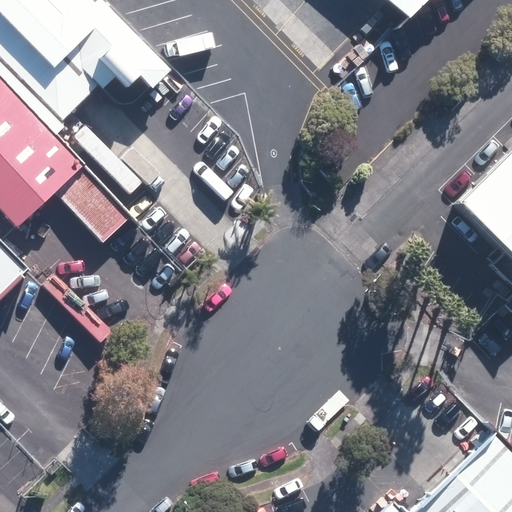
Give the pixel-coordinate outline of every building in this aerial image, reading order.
[(0,0),(0,62),(61,131),(142,53),(94,0),(0,0)] [(432,0),(373,0),(405,27),(432,0)] [(86,164),(0,71),(0,202),(22,227),(86,164)] [(511,151),(461,204),(511,253),(511,151)] [(0,309),(28,282),(0,254),(0,309)] [(511,511),(511,467),(484,440),(414,511),(511,511)] [(382,511),(370,500),(358,511),(382,511)]
